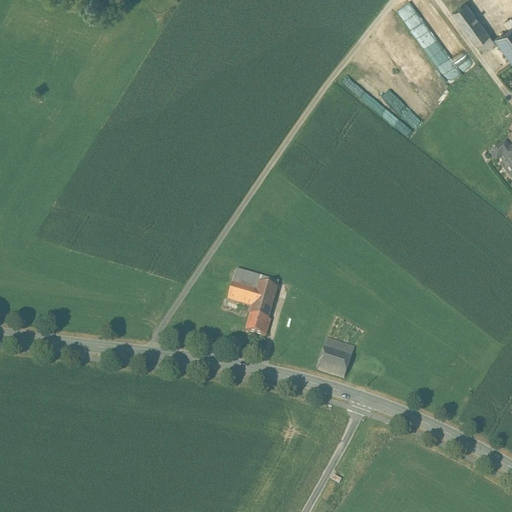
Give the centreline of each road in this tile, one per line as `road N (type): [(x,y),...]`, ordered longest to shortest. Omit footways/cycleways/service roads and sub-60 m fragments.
road 1 (tertiary): [(0,335),(219,363),(365,400)]
road 2 (tertiary): [(365,400),(439,427),(511,467)]
road 3 (unclassified): [(365,400),(308,511)]
